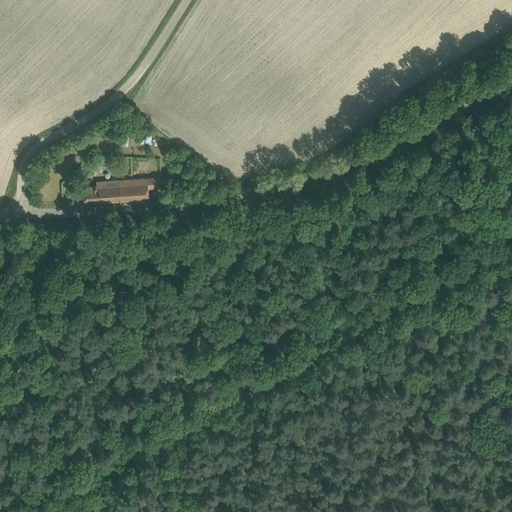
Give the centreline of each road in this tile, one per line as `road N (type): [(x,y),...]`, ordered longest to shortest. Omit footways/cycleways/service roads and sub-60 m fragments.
road 1 (unclassified): [(20,214),(237,195),(291,180),(399,137),(511,76)]
road 2 (track): [(153,442),(511,228)]
road 3 (unclassified): [(20,214),(26,157),(124,88),(186,0)]
road 4 (track): [(37,511),(153,442)]
